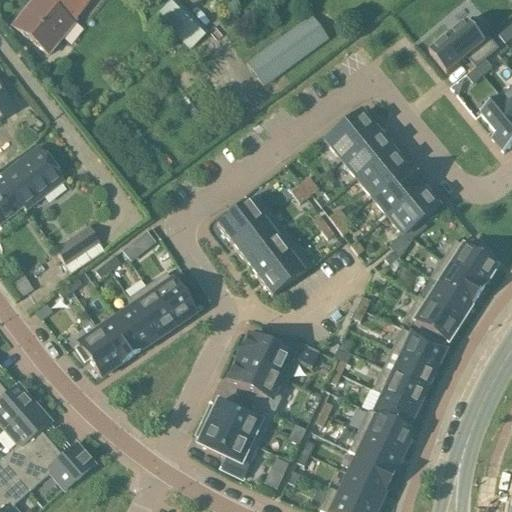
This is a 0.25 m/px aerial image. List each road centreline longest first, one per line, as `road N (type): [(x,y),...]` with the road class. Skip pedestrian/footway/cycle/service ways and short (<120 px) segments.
road 1 (residential): [(157,468),(223,324),(219,296),(180,229),(187,212),(347,92),(370,85),(391,98),(456,177),(476,189),(511,172)]
road 2 (residential): [(157,468),(78,402),(0,302)]
road 3 (unknown): [(0,26),(109,193)]
